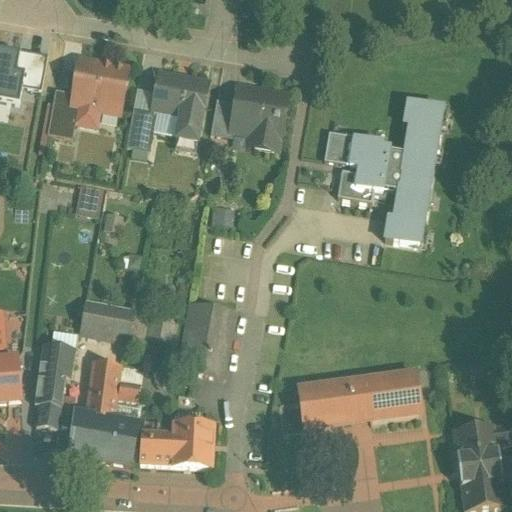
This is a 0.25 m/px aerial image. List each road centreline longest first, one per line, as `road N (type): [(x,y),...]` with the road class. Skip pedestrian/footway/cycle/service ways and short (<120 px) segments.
road 1 (residential): [(42,20),(308,68)]
road 2 (residential): [(233,500),(259,243)]
road 3 (residential): [(0,483),(233,500)]
road 4 (unknown): [(233,500),(290,456),(352,442),(423,442)]
